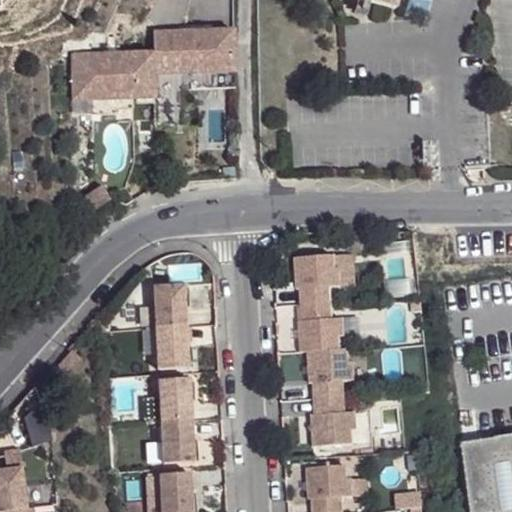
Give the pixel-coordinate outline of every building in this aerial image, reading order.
[(354,0),(399,12),(402,0),(354,0)] [(155,49),(73,51),(75,97),(157,95),(157,70),(193,69),(194,85),(237,83),(235,25),(154,27),(155,49)] [(325,270),(326,288),(345,287),(343,257),(318,258),(319,271),(325,270)] [(289,290),(290,306),(316,305),(315,289),(326,288),(325,270),(319,271),(318,258),(284,259),(285,290),(289,290)] [(189,278),(160,280),(161,302),(162,323),(191,322),(190,300),(189,278)] [(406,301),(415,300),(414,290),(404,291),(406,301)] [(406,301),(404,301),(406,313),(417,312),(415,300),(406,301)] [(150,303),(151,323),(162,323),(161,302),(150,303)] [(316,305),(290,306),(290,324),(286,324),(288,354),(295,353),(322,352),(321,339),(329,338),(328,322),(316,322),(316,305)] [(191,322),(162,323),(163,342),(164,364),(193,363),(192,340),(191,322)] [(162,323),(151,323),(153,343),(163,342),(162,323)] [(72,348),(57,364),(67,374),(82,357),(72,348)] [(300,384),(301,401),(327,399),(326,382),(337,382),(336,364),(330,365),(329,351),(322,352),(295,353),(297,384),(300,384)] [(191,376),(160,378),(162,400),(164,420),(194,418),(192,397),(191,376)] [(327,399),(301,401),(301,418),(298,418),(299,448),(334,446),(333,433),(341,432),(340,415),(328,416),(327,399)] [(151,401),(153,420),(164,420),(162,400),(151,401)] [(22,414),(28,447),(46,444),(40,411),(22,414)] [(194,418),(164,420),(166,440),(167,462),(197,459),(196,438),(194,418)] [(164,420),(153,420),(154,441),(166,440),(164,420)] [(196,438),(197,459),(204,459),(202,438),(196,438)] [(511,511),(511,439),(461,447),(469,511),(511,511)] [(0,511),(13,511),(23,509),(13,450),(0,451),(0,459),(2,470),(0,470),(0,511)] [(301,499),(301,511),(327,511),(327,497),(338,497),(338,479),(331,480),(330,467),(297,467),(297,498),(301,499)] [(156,473),(157,511),(187,511),(187,490),(186,472),(156,473)] [(157,511),(156,473),(144,474),(146,511),(157,511)] [(338,479),(338,497),(352,496),(351,478),(338,479)]
